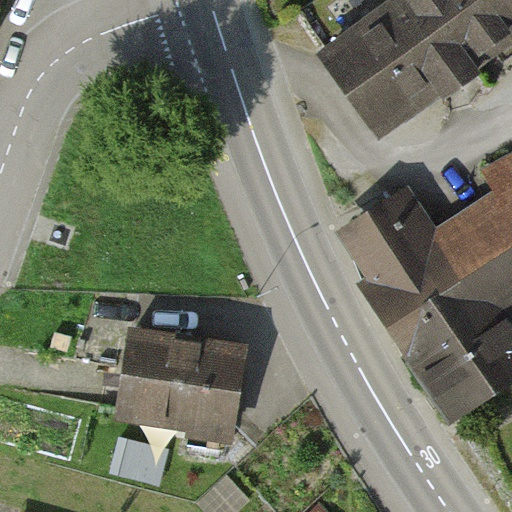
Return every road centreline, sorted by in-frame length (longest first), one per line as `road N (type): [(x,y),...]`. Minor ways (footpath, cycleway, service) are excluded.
road 1 (secondary): [(446,511),(339,335),(263,167),(213,0)]
road 2 (residential): [(213,0),(86,52),(37,99),(0,196)]
